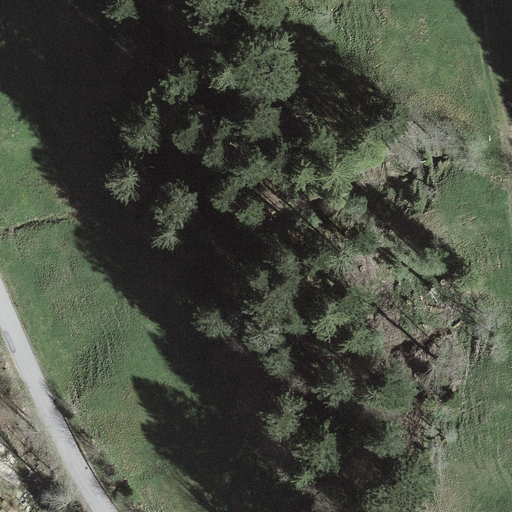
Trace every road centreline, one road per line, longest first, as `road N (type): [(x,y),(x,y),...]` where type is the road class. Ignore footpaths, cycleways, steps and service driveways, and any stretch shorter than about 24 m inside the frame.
road 1 (unclassified): [(0,299),(65,447),(104,511)]
road 2 (track): [(511,159),(483,42),(481,0)]
